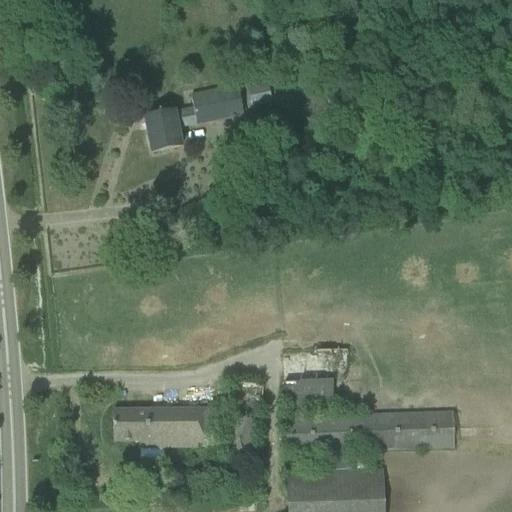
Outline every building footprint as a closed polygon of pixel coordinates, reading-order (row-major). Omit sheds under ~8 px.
[(243,117),(237,88),(190,97),(192,111),(173,115),(144,121),(151,155),(180,149),(176,130),(196,126),(196,127),(243,117)] [(331,384),(282,385),(283,408),(332,407),(331,384)] [(234,386),(225,455),(255,458),(264,390),(234,386)] [(145,451),(213,450),(213,413),(112,413),(112,444),(145,444),(145,451)] [(333,453),(335,474),(285,476),(286,511),(382,511),(381,473),(356,474),(355,454),(453,451),(452,414),(285,422),(286,454),(333,453)]
